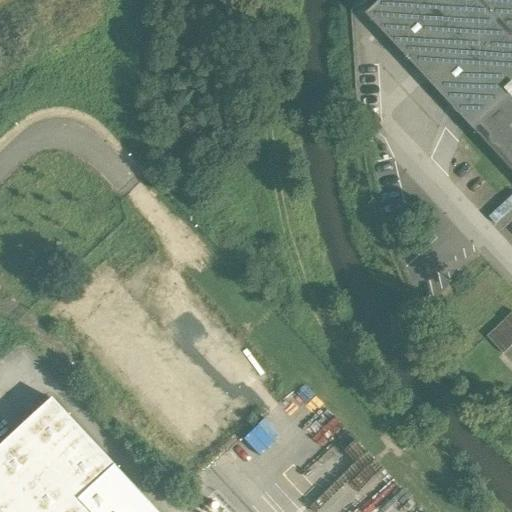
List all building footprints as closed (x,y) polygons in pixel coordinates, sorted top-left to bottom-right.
[(511,84),(511,0),(381,0),(366,14),(428,81),(469,125),(511,84)] [(511,84),(469,125),(511,171),(511,84)] [(511,346),(511,328),(504,321),(496,329),(511,346)] [(511,346),(496,329),(487,337),(503,354),(511,346)] [(150,511),(46,400),(0,442),(0,511),(150,511)]
